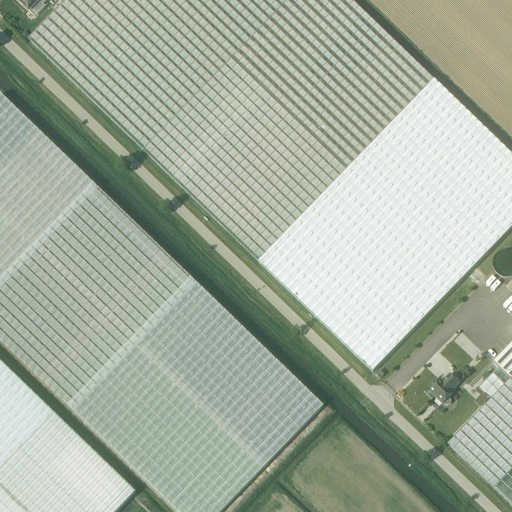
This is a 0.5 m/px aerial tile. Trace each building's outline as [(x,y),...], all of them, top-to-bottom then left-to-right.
[(44,5),(48,0),(19,0),(18,2),(29,12),(30,10),(32,11),(34,9),(35,7),(35,5),(39,1),(44,5)] [(511,228),(511,156),(434,81),(350,0),(64,0),(65,1),(28,40),(258,262),(372,373),(511,228)] [(221,511),(323,407),(0,95),(0,342),(175,511),(221,511)] [(491,399),(447,444),(511,506),(511,343),(493,363),(498,368),(479,388),(491,399)] [(0,511),(117,511),(135,494),(0,363),(0,511)] [(379,380),(383,375),(379,371),(375,375),(379,380)] [(451,392),(459,384),(450,375),(442,383),(440,381),(429,392),(442,405),(443,404),(444,405),(446,406),(448,405),(449,404),(450,402),(449,400),(448,399),(453,394),(451,392)]
